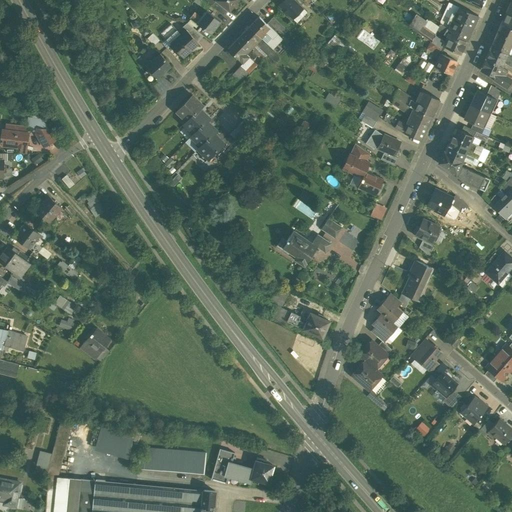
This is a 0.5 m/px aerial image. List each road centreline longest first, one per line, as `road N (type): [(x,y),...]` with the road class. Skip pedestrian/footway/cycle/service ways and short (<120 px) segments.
road 1 (secondary): [(110,156),(315,435)]
road 2 (residential): [(315,435),(361,298),(422,163)]
road 3 (residential): [(264,0),(110,156)]
road 4 (residential): [(422,163),(496,0)]
road 5 (secondary): [(19,0),(97,135)]
